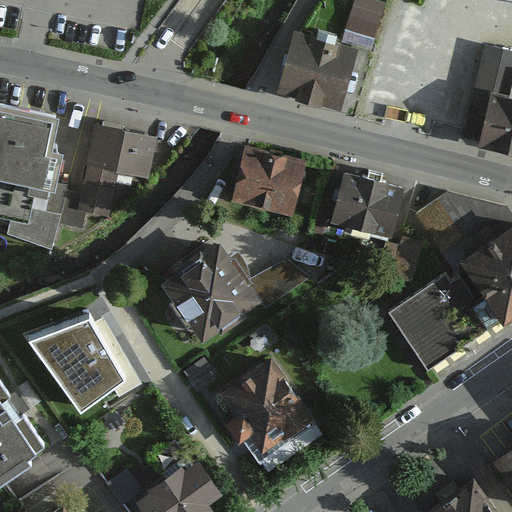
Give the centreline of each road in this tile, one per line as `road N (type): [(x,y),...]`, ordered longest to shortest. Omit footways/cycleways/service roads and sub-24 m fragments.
road 1 (residential): [(511,180),(0,62)]
road 2 (residential): [(511,368),(303,511)]
